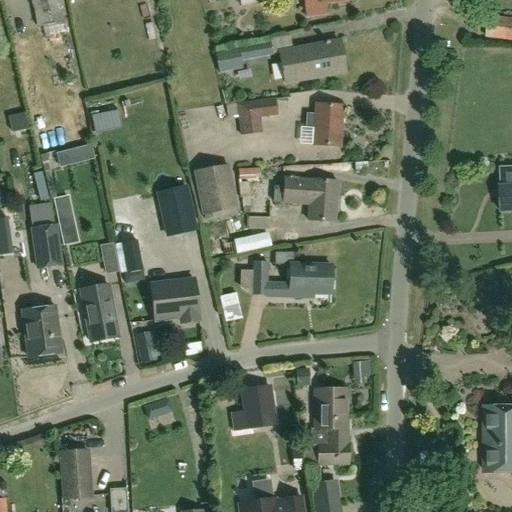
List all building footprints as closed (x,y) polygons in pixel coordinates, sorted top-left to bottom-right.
[(64,22),(59,0),(30,0),(36,28),(64,22)] [(349,0),(303,0),(305,8),(306,19),(327,15),(325,5),(350,1),(349,0)] [(511,18),(487,16),(485,37),(511,39),(511,18)] [(329,43),(292,50),(279,53),(281,61),(285,84),(345,73),(339,42),(329,43)] [(270,43),(246,47),(249,60),(272,55),(272,54),(270,43)] [(219,73),(242,69),(238,49),(215,53),(219,73)] [(200,107),(219,103),(217,93),(198,97),(200,107)] [(235,104),(240,137),(262,133),(260,119),(278,116),(275,98),(235,104)] [(313,146),(340,148),(342,108),(315,106),(315,115),(306,115),(305,129),(314,129),(313,146)] [(23,115),(8,118),(11,133),(26,130),(23,115)] [(264,149),(264,138),(242,139),(242,150),(264,149)] [(67,152),(71,165),(94,159),(90,146),(67,152)] [(148,174),(176,170),(174,158),(146,162),(148,174)] [(192,172),(201,216),(203,216),(204,221),(212,219),(210,214),(238,209),(229,164),(192,172)] [(511,166),(499,167),(500,212),(511,211),(511,166)] [(281,167),(237,170),(237,181),(247,180),(247,183),(259,183),(259,179),(282,178),(281,167)] [(335,222),(338,183),(283,179),(283,187),(273,186),(272,203),(310,206),(309,220),(335,222)] [(154,194),(166,239),(179,236),(173,213),(191,208),(185,186),(154,194)] [(54,208),(57,224),(73,220),(68,197),(52,200),(54,208)] [(109,227),(134,226),(133,210),(109,211),(109,227)] [(60,266),(55,227),(31,230),(37,270),(60,266)] [(299,232),(288,232),(287,242),(298,243),(299,232)] [(95,235),(99,258),(111,256),(107,233),(95,235)] [(143,270),(138,240),(115,244),(120,274),(143,270)] [(267,297),(314,299),(314,293),(330,294),(331,266),(294,265),(294,254),(274,253),(274,265),(291,265),(290,286),(268,285),(269,264),(253,263),(252,294),(267,295),(267,297)] [(479,268),(453,276),(449,307),(448,313),(456,338),(433,345),(439,366),(448,367),(473,359),(474,350),(485,351),(489,363),(501,359),(511,360),(511,338),(488,336),(484,337),(478,319),(493,315),(495,296),(486,269),(479,268)] [(194,281),(150,286),(154,323),(180,319),(180,325),(199,322),(194,281)] [(89,343),(118,338),(108,286),(80,291),(89,343)] [(241,319),(235,293),(219,297),(224,322),(241,319)] [(54,308),(21,312),(28,359),(61,354),(54,308)] [(156,361),(153,347),(138,350),(141,364),(156,361)] [(352,364),(353,377),(363,376),(369,376),(368,363),(352,364)] [(307,386),(306,369),(295,370),(296,386),(307,386)] [(277,426),(271,385),(239,390),(242,411),(229,413),(231,432),(277,426)] [(314,390),(314,429),(309,429),(310,446),(303,446),(303,465),(318,465),(349,465),(349,448),(349,444),(349,390),(314,390)] [(147,420),(159,417),(155,404),(143,408),(147,420)] [(485,473),(511,472),(511,407),(485,407),(485,448),(485,473)] [(93,499),(89,450),(58,452),(61,501),(93,499)] [(301,471),(299,460),(292,461),(294,472),(301,471)] [(309,484),(313,511),(341,511),(336,480),(309,484)] [(127,511),(126,488),(108,490),(109,511),(127,511)] [(303,511),(302,499),(276,503),(276,500),(239,506),(240,511),(303,511)]
